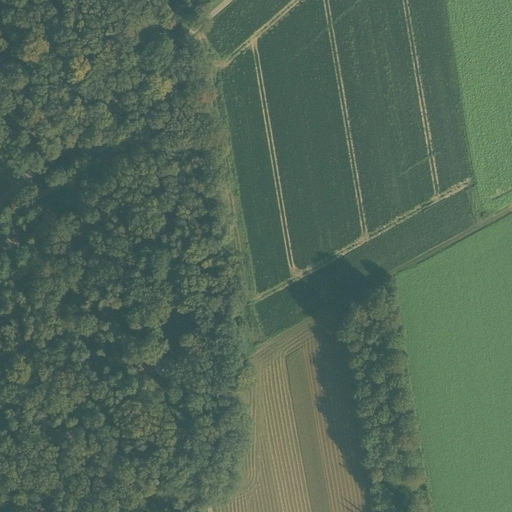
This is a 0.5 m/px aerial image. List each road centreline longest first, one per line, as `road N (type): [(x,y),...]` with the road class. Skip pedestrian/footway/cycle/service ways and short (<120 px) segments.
road 1 (track): [(209,511),(137,79)]
road 2 (track): [(189,387),(511,208)]
road 3 (track): [(0,200),(137,79)]
road 4 (track): [(137,79),(228,0)]
